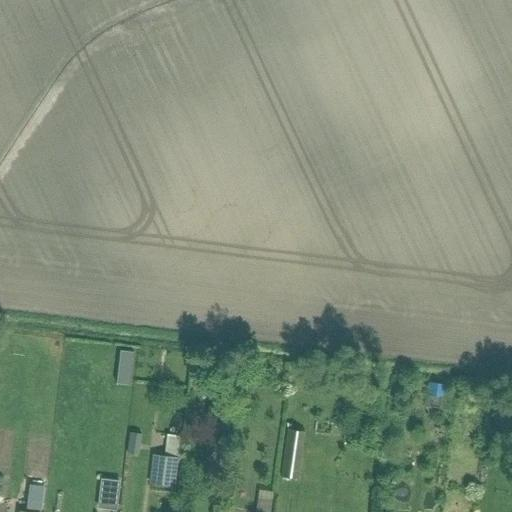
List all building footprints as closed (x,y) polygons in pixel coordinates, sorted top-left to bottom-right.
[(173,428),(170,444),(181,445),(183,430),(173,428)] [(298,480),(305,432),(287,430),(281,477),(298,480)] [(179,477),(183,452),(161,449),(157,474),(179,477)] [(124,503),(124,473),(104,473),(104,503),(124,503)] [(30,487),(28,504),(43,506),(45,489),(30,487)]
